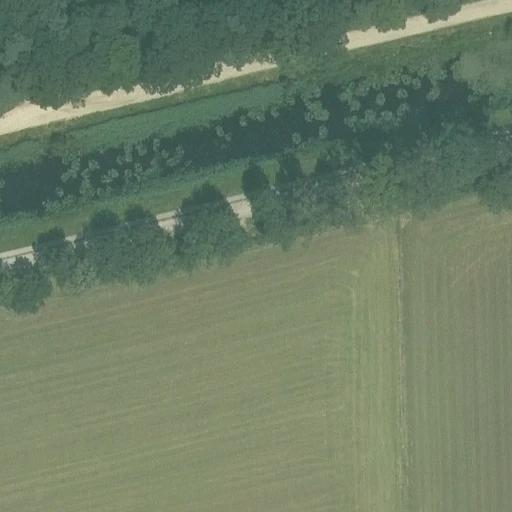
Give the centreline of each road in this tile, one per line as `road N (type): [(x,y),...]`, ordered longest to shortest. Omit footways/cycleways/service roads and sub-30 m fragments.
road 1 (unclassified): [(0,265),(511,141)]
road 2 (track): [(511,2),(0,123)]
